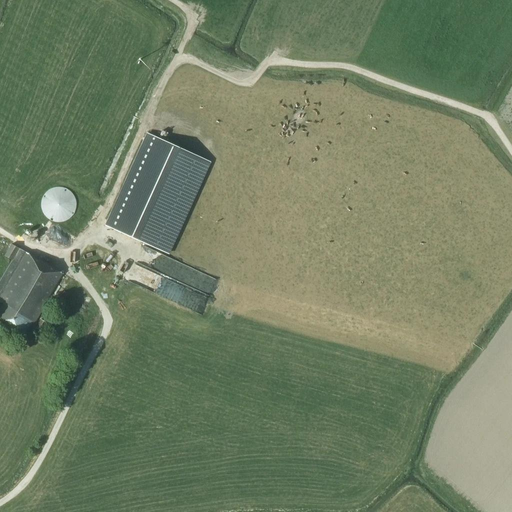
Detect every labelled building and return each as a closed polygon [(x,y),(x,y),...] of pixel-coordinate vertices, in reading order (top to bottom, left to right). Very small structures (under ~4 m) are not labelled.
[(208,161),(147,133),(105,224),(167,252),(208,161)] [(56,190),(58,196),(44,201),(52,224),(79,215),(69,186),(56,190)] [(62,305),(76,281),(63,274),(12,244),(5,256),(12,260),(0,280),(0,302),(3,304),(0,308),(0,321),(24,336),(32,322),(34,323),(49,298),(62,305)] [(206,294),(212,296),(216,278),(207,276),(203,292),(189,288),(185,304),(203,308),(206,294)] [(48,323),(40,319),(35,328),(43,332),(48,323)]
